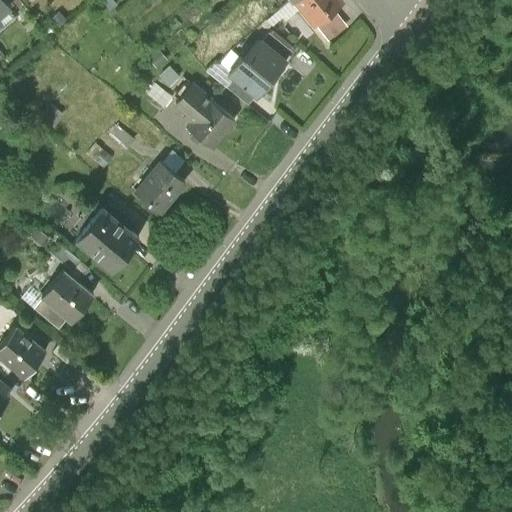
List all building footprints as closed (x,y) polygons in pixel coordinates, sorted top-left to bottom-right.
[(0,0),(0,13),(9,6),(3,0),(0,0)] [(300,7),(293,0),(290,0),(277,11),(286,20),(300,7)] [(293,0),(300,7),(313,23),(331,7),(339,0),(293,0)] [(346,23),(331,7),(313,23),(327,39),(346,23)] [(175,18),(169,24),(174,29),(180,23),(175,18)] [(291,52),(265,30),(243,55),(238,51),(226,64),(257,91),(291,52)] [(164,60),(158,51),(148,58),(154,67),(164,60)] [(205,70),(248,106),(257,91),(226,64),(218,61),(205,70)] [(181,79),(169,67),(158,78),(169,90),(181,79)] [(212,150),(237,121),(192,81),(174,102),(187,114),(185,117),(193,124),(187,130),(192,134),(189,138),(198,145),(202,141),(212,150)] [(131,139),(115,125),(108,133),(125,147),(131,139)] [(111,159),(98,149),(91,159),(104,168),(111,159)] [(160,215),(185,184),(158,162),(132,192),(160,215)] [(111,271),(145,232),(108,201),(75,240),(111,271)] [(67,271),(75,278),(86,265),(57,241),(47,253),(68,270),(67,271)] [(74,320),(95,294),(75,278),(67,271),(63,268),(42,295),(67,315),(74,320)] [(58,326),(67,315),(42,295),(31,286),(23,296),(58,326)] [(2,315),(0,316),(0,334),(10,321),(2,315)] [(11,326),(0,339),(0,356),(26,377),(45,353),(11,326)] [(77,358),(58,342),(52,349),(70,365),(77,358)]
